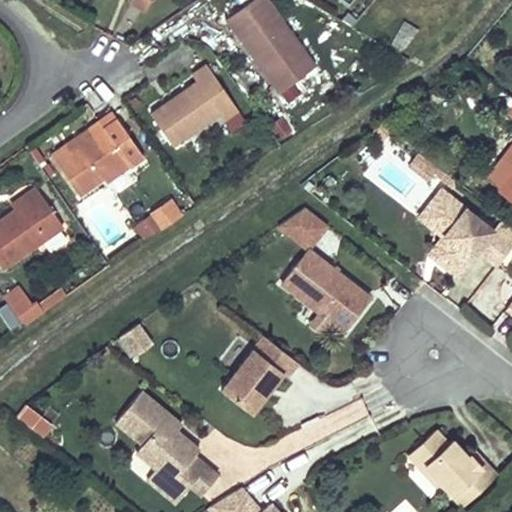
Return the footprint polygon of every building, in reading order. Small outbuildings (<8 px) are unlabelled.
[(140,0),(139,2),(155,11),(161,0),(140,0)] [(275,0),(262,0),(235,19),(288,93),(324,67),(275,0)] [(406,22),(390,48),(423,68),(428,61),(409,50),(421,30),(406,22)] [(203,79),(157,113),(178,143),(225,111),(229,117),(243,106),(213,64),(199,74),(203,79)] [(253,120),(243,106),(229,117),(239,131),(253,120)] [(58,154),(63,162),(111,128),(125,118),(120,111),(58,154)] [(85,193),(110,176),(132,160),(136,165),(150,155),(135,133),(125,118),(111,128),(63,162),(85,193)] [(511,147),(488,178),(500,187),(498,190),(511,200),(511,147)] [(439,165),(419,149),(408,161),(428,177),(434,170),(439,165)] [(132,160),(110,176),(113,181),(136,165),(132,160)] [(387,163),(378,175),(404,194),(413,182),(387,163)] [(439,165),(434,170),(440,175),(445,170),(439,165)] [(44,185),(36,191),(41,194),(47,190),(44,185)] [(497,262),(511,243),(511,242),(441,186),(418,215),(442,233),(448,238),(438,251),(442,253),(438,258),(457,273),(478,247),(497,262)] [(13,264),(52,236),(60,247),(75,235),(68,225),(71,223),(47,190),(41,194),(24,207),(4,221),(1,217),(0,217),(0,266),(10,260),(13,264)] [(36,191),(20,202),(24,207),(41,194),(36,191)] [(171,198),(149,212),(152,216),(160,229),(182,215),(171,198)] [(104,204),(88,215),(108,244),(124,234),(104,204)] [(307,252),(284,282),(319,310),(324,313),(331,319),(344,329),(370,294),(312,249),(329,226),(306,208),(277,229),(307,252)] [(160,229),(152,216),(134,228),(142,241),(160,229)] [(438,251),(448,238),(442,233),(429,251),(438,258),(442,253),(438,251)] [(16,293),(36,321),(55,308),(50,302),(45,305),(30,283),(16,293)] [(53,299),(58,306),(78,292),(73,285),(53,299)] [(324,313),(319,310),(310,321),(322,331),(331,319),(324,313)] [(138,322),(122,334),(136,355),(153,343),(138,322)] [(298,360),(265,333),(223,387),(253,410),(267,391),(263,389),(269,381),(273,384),(284,370),(288,373),(298,360)] [(143,389),(118,419),(145,441),(139,449),(159,465),(175,478),(196,452),(201,445),(179,427),(183,421),(143,389)] [(26,403),(17,417),(44,436),(54,422),(26,403)] [(481,463),(470,451),(468,453),(452,436),(449,440),(435,427),(409,451),(437,482),(442,479),(461,501),(496,470),(485,459),(481,463)] [(485,459),(474,447),(470,451),(481,463),(485,459)] [(208,462),(196,452),(175,478),(170,484),(183,494),(192,482),(208,462)] [(220,471),(208,462),(192,482),(204,491),(220,471)] [(175,478),(159,465),(150,476),(179,499),(183,494),(170,484),(175,478)] [(258,507),(238,484),(206,505),(212,511),(278,511),(268,499),(258,507)]
